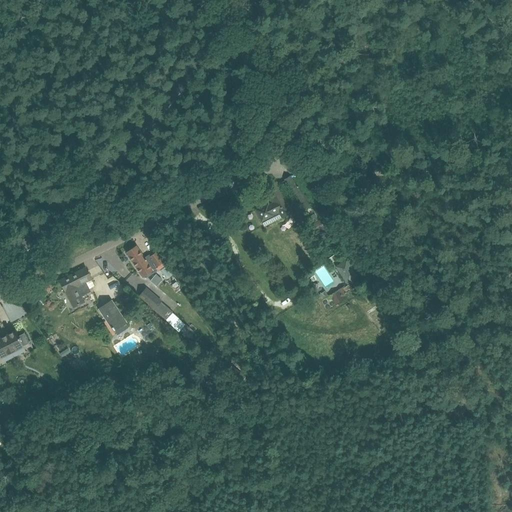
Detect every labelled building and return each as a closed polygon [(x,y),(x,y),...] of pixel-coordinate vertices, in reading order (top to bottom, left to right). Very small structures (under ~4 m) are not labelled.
[(286,179),(292,189),(300,205),(298,205),(301,210),(309,206),(302,195),(297,186),(292,176),(286,179)] [(268,204),(256,210),(261,219),(262,221),(265,226),(275,221),(279,219),(292,213),(281,191),(278,184),(277,182),(266,187),(275,204),(269,207),(268,204)] [(316,233),(324,227),(319,219),(310,225),(316,233)] [(325,235),(321,238),(325,242),(332,237),(328,233),(325,235)] [(143,276),(147,278),(165,265),(163,262),(158,266),(151,256),(146,260),(137,246),(127,252),(128,254),(127,256),(130,260),(132,260),(143,276)] [(158,266),(163,262),(156,252),(151,256),(158,266)] [(95,263),(107,278),(113,274),(100,259),(95,263)] [(346,262),(338,267),(349,283),(349,282),(351,284),(346,287),(347,290),(356,285),(353,280),(357,277),(346,262)] [(60,280),(65,289),(74,308),(84,302),(81,296),(88,292),(87,290),(90,289),(87,283),(86,284),(85,282),(92,279),(86,268),(60,280)] [(155,275),(149,281),(156,288),(162,282),(155,275)] [(114,280),(107,288),(112,292),(119,285),(114,280)] [(339,290),(343,296),(348,292),(344,286),(339,290)] [(139,296),(155,310),(162,302),(146,288),(139,296)] [(330,295),(336,305),(344,301),(338,291),(330,295)] [(128,292),(121,297),(124,301),(131,296),(128,292)] [(126,324),(112,302),(99,310),(114,332),(115,332),(117,335),(129,328),(126,324)] [(0,338),(0,356),(0,358),(15,351),(24,346),(20,339),(21,339),(20,337),(19,337),(16,331),(0,338)] [(238,373),(233,379),(240,386),(245,379),(238,373)] [(55,394),(63,401),(70,393),(62,386),(55,394)] [(117,396),(104,405),(108,411),(121,402),(117,396)] [(1,428),(4,432),(16,424),(20,430),(26,426),(18,416),(1,428)]
